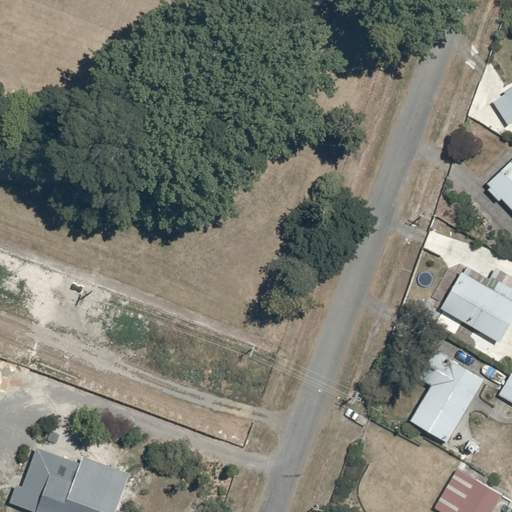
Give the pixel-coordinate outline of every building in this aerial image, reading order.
[(511,86),(505,91),(506,93),(493,102),(508,126),(511,123),(511,86)] [(503,199),(511,208),(511,159),(487,183),(490,185),(487,188),(500,201),(503,199)] [(441,308),(500,341),(511,320),(511,275),(497,267),(491,278),(468,265),(464,272),(462,271),(441,308)] [(433,383),(412,419),(447,441),(485,378),(427,344),(411,370),(433,383)] [(511,372),(500,392),(511,399),(511,372)] [(124,511),(125,511),(119,509),(130,472),(81,458),(80,460),(36,447),(18,507),(33,511),(124,511)] [(435,506),(444,511),(491,511),(502,495),(457,469),(435,506)]
